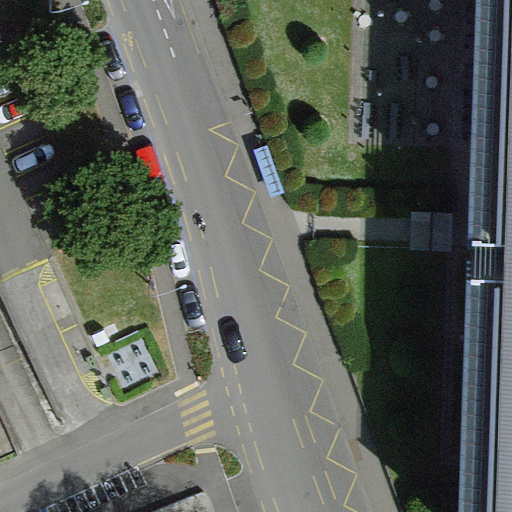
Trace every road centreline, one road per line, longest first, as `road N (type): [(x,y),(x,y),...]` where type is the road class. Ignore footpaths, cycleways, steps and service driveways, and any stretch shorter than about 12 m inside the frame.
road 1 (tertiary): [(279,390),(146,0)]
road 2 (residential): [(279,390),(9,511)]
road 3 (tertiary): [(323,511),(279,390)]
